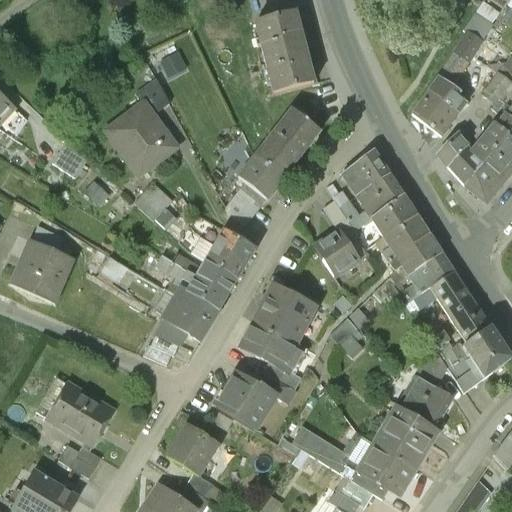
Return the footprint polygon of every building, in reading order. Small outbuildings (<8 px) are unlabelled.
[(298,13),(254,25),(254,26),(255,26),(257,33),(256,33),(257,35),(259,34),(262,48),(260,48),(267,73),(268,72),(272,86),(270,87),(270,88),(271,88),(273,95),(272,95),(273,97),(317,85),(298,13)] [(480,46),(466,37),(453,57),(467,67),(480,46)] [(453,57),(437,83),(451,92),(467,67),(453,57)] [(496,78),(482,97),(495,107),(510,89),(496,78)] [(155,83),(135,98),(141,107),(143,106),(152,119),(168,107),(155,83)] [(451,92),(437,83),(428,96),(456,118),(464,107),(456,100),(458,97),(451,92)] [(456,118),(428,96),(421,105),(450,127),(456,118)] [(0,125),(13,111),(0,98),(0,125)] [(450,127),(421,105),(411,118),(440,140),(450,127)] [(152,119),(143,106),(141,107),(104,135),(138,180),(176,152),(152,119)] [(291,112),(254,159),(282,181),(319,134),(291,112)] [(511,132),(511,124),(504,118),(495,129),(507,138),(511,132)] [(495,129),(472,158),(481,170),(506,139),(507,138),(495,129)] [(457,139),(437,159),(447,171),(467,151),(457,139)] [(511,143),(506,139),(481,170),(463,189),(485,206),(511,173),(511,143)] [(87,162),(67,143),(51,166),(75,182),(87,162)] [(467,151),(447,171),(463,189),(481,170),(472,158),(467,151)] [(372,154),(355,166),(371,189),(388,178),(372,154)] [(282,181),(254,159),(236,182),(264,204),(282,181)] [(355,166),(341,177),(355,199),(371,189),(355,166)] [(388,178),(371,189),(385,211),(385,212),(402,200),(388,178)] [(348,204),(335,185),(325,191),(333,205),(337,211),(348,204)] [(151,186),(133,206),(152,225),(171,205),(151,186)] [(371,189),(355,199),(366,216),(359,221),(348,204),(337,211),(353,235),(361,229),(362,231),(372,224),(370,222),(385,211),(371,189)] [(259,210),(239,194),(224,212),(227,218),(243,230),(259,210)] [(402,200),(385,212),(385,211),(370,222),(372,224),(383,241),(415,218),(402,200)] [(337,211),(333,205),(322,212),(337,235),(339,233),(349,247),(358,241),(353,235),(337,211)] [(415,218),(383,241),(390,251),(382,256),(387,263),(395,259),(427,238),(415,218)] [(207,230),(198,224),(193,232),(196,239),(213,250),(218,242),(205,234),(207,230)] [(297,227),(277,256),(271,265),(284,273),(305,240),(297,227)] [(62,241),(36,229),(30,244),(55,255),(62,241)] [(196,239),(185,233),(181,241),(209,258),(213,250),(196,239)] [(337,235),(313,251),(333,281),(359,264),(349,247),(339,233),(337,235)] [(254,253),(223,234),(218,242),(213,250),(245,269),(254,253)] [(427,238),(395,259),(387,263),(393,273),(394,273),(401,269),(407,278),(408,277),(439,256),(427,238)] [(30,244),(27,243),(26,245),(28,246),(10,286),(9,285),(8,287),(54,307),(55,306),(49,303),(67,261),(55,255),(30,244)] [(245,269),(213,250),(209,258),(204,265),(236,284),(245,269)] [(439,256),(408,277),(415,286),(405,293),(398,284),(393,287),(405,306),(428,290),(451,274),(439,256)] [(200,272),(176,258),(171,266),(195,280),(200,272)] [(127,271),(109,260),(100,275),(119,286),(127,271)] [(171,266),(161,260),(155,270),(181,285),(182,283),(190,288),(195,280),(171,266)] [(236,284),(204,265),(200,272),(195,280),(227,299),(236,284)] [(401,269),(394,273),(395,274),(389,280),(393,287),(398,284),(407,278),(401,269)] [(489,330),(451,274),(428,290),(466,347),(489,330)] [(227,299),(195,280),(186,294),(186,295),(201,304),(218,314),(227,299)] [(389,280),(371,297),(379,306),(388,297),(397,311),(405,306),(393,287),(389,280)] [(295,347),(314,311),(272,290),(254,325),(295,347)] [(176,301),(161,322),(163,323),(182,334),(201,304),(186,295),(186,294),(181,292),(176,301)] [(218,314),(201,304),(182,334),(185,336),(189,338),(188,340),(191,342),(192,340),(199,345),(218,314)] [(361,310),(349,314),(354,328),(366,324),(361,310)] [(346,322),(328,339),(338,349),(356,332),(346,322)] [(182,334),(163,323),(154,339),(178,349),(185,336),(182,334)] [(295,347),(254,325),(240,352),(268,366),(289,377),(290,376),(303,351),(295,347)] [(460,347),(453,351),(439,330),(425,337),(447,371),(463,396),(482,382),(475,371),(472,374),(466,364),(469,362),(462,351),(463,350),(460,347)] [(463,350),(462,351),(469,362),(466,364),(472,374),(475,371),(482,382),(510,362),(489,330),(466,347),(463,350)] [(356,332),(338,349),(347,358),(359,347),(356,345),(362,339),(356,332)] [(178,349),(154,339),(149,350),(171,359),(173,360),(178,349)] [(432,348),(414,378),(435,391),(447,371),(432,348)] [(149,350),(147,349),(142,359),(166,370),(171,359),(149,350)] [(289,377),(268,366),(262,377),(265,378),(293,393),(300,381),(290,376),(289,377)] [(258,391),(235,377),(222,397),(226,399),(219,411),(215,409),(215,410),(253,434),(274,400),(275,399),(259,389),(258,391)] [(293,393),(265,378),(259,389),(275,399),(274,400),(285,407),(293,393)] [(435,391),(414,378),(413,379),(418,383),(401,410),(396,407),(395,408),(396,409),(434,432),(453,401),(435,391)] [(113,415),(65,386),(45,421),(92,449),(113,415)] [(434,432),(396,409),(395,410),(399,413),(378,447),(374,445),(373,447),(414,472),(437,434),(434,432)] [(200,438),(185,429),(166,460),(194,477),(198,479),(199,478),(217,447),(201,437),(200,438)] [(344,457),(301,430),(291,447),(299,452),(341,478),(348,468),(341,463),(344,457)] [(511,431),(492,458),(507,470),(511,462),(511,431)] [(291,447),(282,442),(277,448),(295,459),(299,452),(291,447)] [(414,472),(373,447),(357,473),(356,474),(368,481),(387,493),(397,499),(414,472)] [(100,461),(81,449),(68,470),(88,481),(100,461)] [(357,473),(348,468),(341,478),(362,491),(368,481),(356,474),(357,473)] [(43,482),(33,476),(13,509),(17,511),(68,511),(75,501),(46,484),(47,482),(44,480),(43,482)] [(198,479),(194,477),(186,489),(204,501),(214,488),(199,478),(198,479)] [(387,493),(368,481),(362,491),(381,502),(387,493)] [(475,511),(490,491),(479,483),(457,511),(475,511)] [(194,511),(178,500),(159,488),(142,511),(194,511)] [(204,501),(186,489),(178,500),(194,511),(202,511),(208,504),(204,501)] [(355,511),(358,507),(335,493),(328,504),(339,511),(355,511)]
